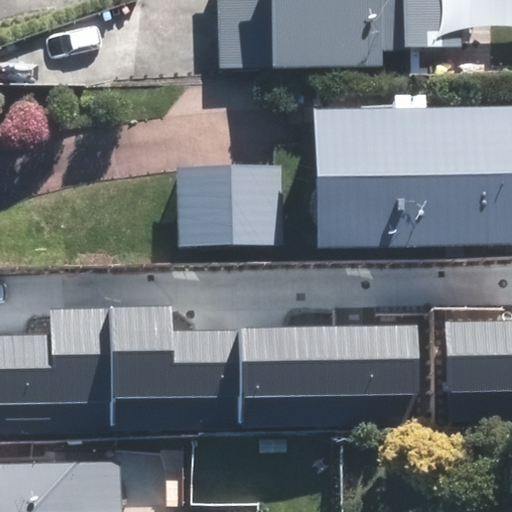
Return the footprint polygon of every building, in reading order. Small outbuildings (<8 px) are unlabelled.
[(210,0),(213,61),(457,49),(455,0),(210,0)] [(511,107),(308,111),(311,248),(511,243),(511,107)] [(279,241),(278,161),(167,163),(168,243),(279,241)] [(171,306),(109,308),(113,399),(239,395),(237,330),(173,333),(171,306)] [(0,339),(0,403),(113,399),(109,308),(50,310),(51,337),(0,339)] [(511,321),(445,323),(447,393),(511,391),(511,321)] [(415,325),(244,331),(247,399),(418,392),(415,325)] [(0,511),(116,511),(114,456),(0,458),(0,511)]
